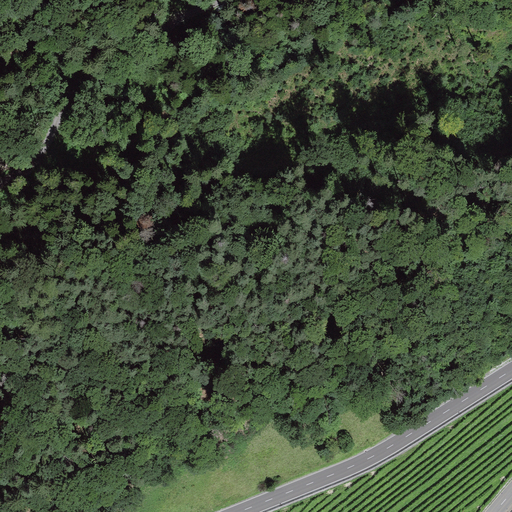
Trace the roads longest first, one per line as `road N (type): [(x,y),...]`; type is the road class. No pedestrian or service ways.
road 1 (secondary): [(511,370),(389,447),(240,511)]
road 2 (track): [(226,0),(180,15),(152,48),(93,76),(45,146),(0,186)]
